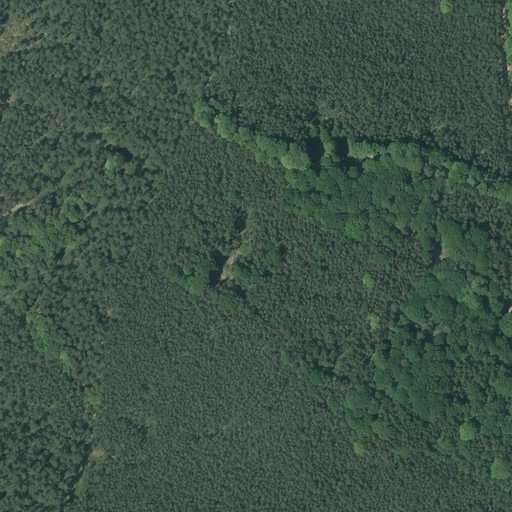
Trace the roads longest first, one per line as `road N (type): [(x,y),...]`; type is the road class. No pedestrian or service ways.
road 1 (track): [(59,511),(88,449),(111,292),(223,55),(226,0)]
road 2 (unknown): [(493,0),(511,185)]
